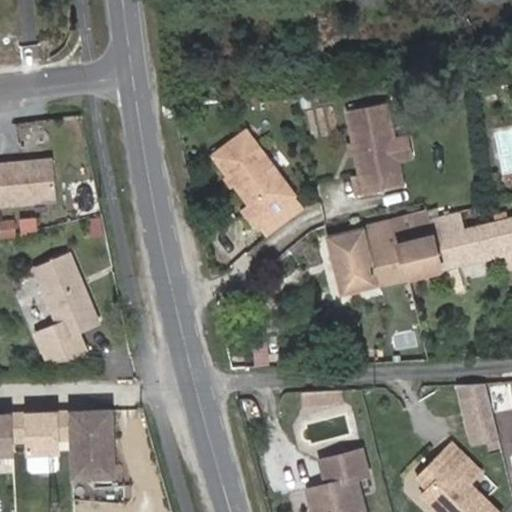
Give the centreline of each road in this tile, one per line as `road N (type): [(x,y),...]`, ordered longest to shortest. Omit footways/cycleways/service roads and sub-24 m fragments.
road 1 (tertiary): [(133,76),(159,228),(230,511)]
road 2 (residential): [(0,94),(133,76)]
